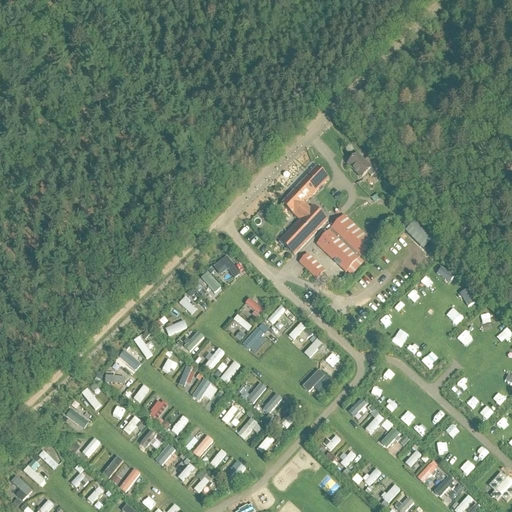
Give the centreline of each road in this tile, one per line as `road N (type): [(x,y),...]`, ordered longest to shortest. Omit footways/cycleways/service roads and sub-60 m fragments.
road 1 (unclassified): [(205,234),(445,0)]
road 2 (track): [(17,416),(205,234)]
